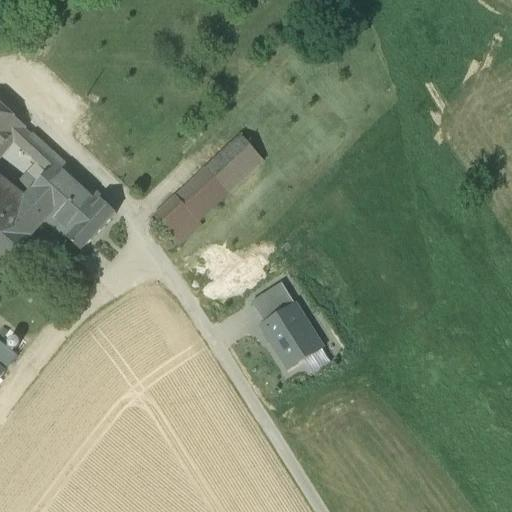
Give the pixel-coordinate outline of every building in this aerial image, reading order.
[(11,141),(21,129),(0,109),(0,142),(5,148),(11,141)] [(11,141),(23,152),(33,140),(21,129),(11,141)] [(176,198),(198,223),(264,162),(241,138),(176,198)] [(48,175),(26,199),(47,220),(46,221),(52,226),(87,189),(33,140),(23,152),(48,175)] [(0,264),(4,268),(46,221),(47,220),(26,199),(0,178),(0,154),(5,148),(0,142),(0,264)] [(87,189),(52,226),(81,253),(116,216),(87,189)] [(198,223),(176,198),(154,219),(179,247),(201,227),(198,223)] [(265,325),(262,327),(287,375),(327,355),(290,282),(253,301),(265,325)] [(0,367),(6,372),(17,359),(0,344),(0,367)]
